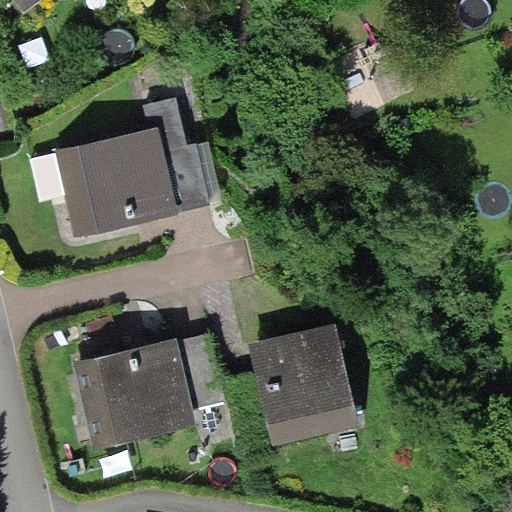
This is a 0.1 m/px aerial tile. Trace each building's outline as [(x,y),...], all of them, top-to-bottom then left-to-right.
[(150,134),(79,149),(97,231),(209,207),(195,145),(185,147),(175,100),(144,107),(150,134)] [(330,339),(256,354),(260,378),(270,428),(275,448),(349,434),(330,339)] [(170,354),(167,341),(77,361),(97,450),(187,430),(183,412),(170,354)] [(213,344),(170,354),(183,412),(226,403),(222,386),(213,344)] [(260,378),(222,386),(226,403),(233,436),(270,428),(260,378)]
